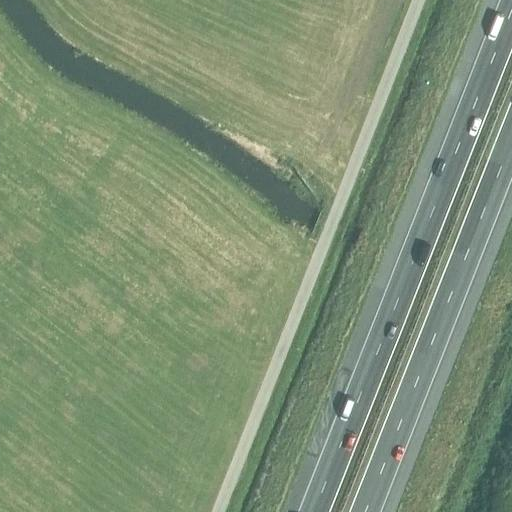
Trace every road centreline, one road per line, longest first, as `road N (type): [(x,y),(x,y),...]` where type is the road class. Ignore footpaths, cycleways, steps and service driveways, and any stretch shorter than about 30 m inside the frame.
road 1 (unclassified): [(219,511),(419,0)]
road 2 (motorway): [(510,0),(311,511)]
road 3 (motorway): [(369,511),(511,152)]
